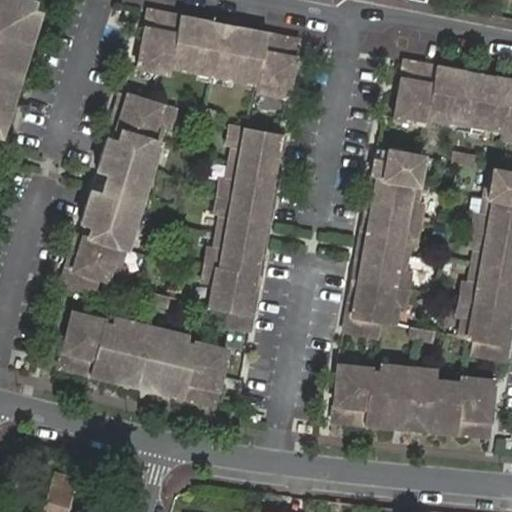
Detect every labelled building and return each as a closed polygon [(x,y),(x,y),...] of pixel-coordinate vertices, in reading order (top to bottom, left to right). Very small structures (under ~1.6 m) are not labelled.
[(31,1),(29,0),(0,0),(0,115),(3,117),(31,27),(24,25),(31,1)] [(218,22),(150,8),(145,33),(152,35),(150,44),(143,42),(139,66),(170,72),(172,64),(258,82),(256,89),(288,95),(300,38),(238,26),(235,42),(215,39),(218,22)] [(467,71),(406,59),(401,84),(408,85),(406,94),(399,93),(395,116),(426,123),(428,115),(503,130),(502,137),(511,139),(511,79),(489,75),(485,92),(464,87),(467,71)] [(175,111),(120,94),(114,110),(121,112),(115,132),(119,133),(116,144),(106,140),(96,171),(106,174),(99,196),(89,193),(80,224),(90,227),(87,237),(83,236),(77,256),(70,254),(61,285),(92,295),(97,279),(120,287),(125,270),(119,268),(163,126),(169,128),(175,111)] [(287,134),(233,123),(229,140),(236,141),(228,180),(222,178),(216,209),(222,210),(215,248),(209,247),(202,278),(213,280),(209,303),(219,306),(216,321),(249,328),(252,311),(246,310),(250,286),(257,288),(263,258),(256,256),(264,218),(270,219),(276,189),(270,187),(277,149),(284,150),(287,134)] [(417,202),(426,156),(388,149),(385,160),(375,158),(372,175),(376,176),(373,194),(368,194),(362,224),(367,225),(359,263),(355,262),(349,292),(354,293),(350,312),(345,311),(341,328),(374,334),(377,318),(393,322),(397,302),(403,304),(410,272),(403,271),(410,234),(416,235),(423,204),(417,202)] [(454,149),(451,161),(474,166),(476,154),(454,149)] [(475,355),(508,361),(511,344),(506,343),(510,324),(511,324),(511,173),(495,170),(486,216),(479,215),(473,247),(480,248),(472,285),(466,283),(460,315),(466,316),(462,336),(478,339),(475,355)] [(104,320),(72,312),(66,339),(73,340),(70,350),(63,348),(58,367),(126,384),(130,368),(156,374),(152,390),(213,405),(227,350),(195,342),(194,346),(170,339),(172,332),(130,322),(128,329),(103,323),(104,320)] [(333,400),(331,419),(487,436),(489,417),(482,416),(482,406),(490,407),(493,380),(461,376),(460,382),(417,378),(418,367),(396,365),(395,372),(370,369),(370,366),(338,363),(335,390),(342,390),(341,401),(333,400)] [(53,473),(41,511),(63,511),(74,478),(53,473)]
